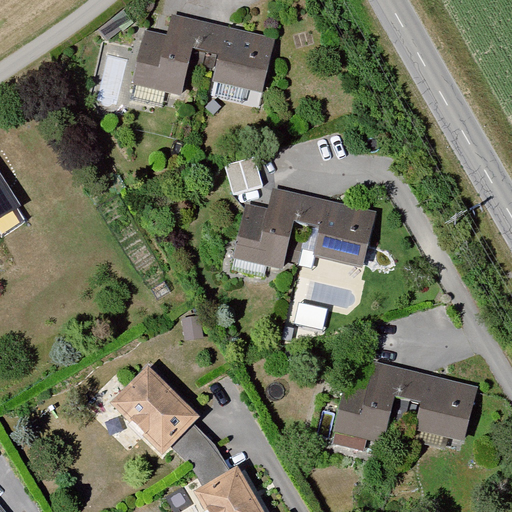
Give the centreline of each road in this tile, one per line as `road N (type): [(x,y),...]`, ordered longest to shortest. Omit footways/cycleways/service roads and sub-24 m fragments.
road 1 (secondary): [(511,217),(387,0)]
road 2 (residential): [(0,75),(103,0)]
